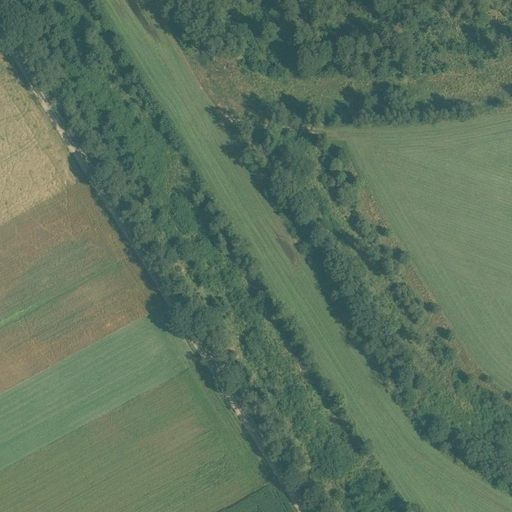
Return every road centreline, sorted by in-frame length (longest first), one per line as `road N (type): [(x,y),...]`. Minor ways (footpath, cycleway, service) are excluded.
road 1 (track): [(300,511),(0,29)]
road 2 (track): [(145,0),(219,119),(309,128)]
